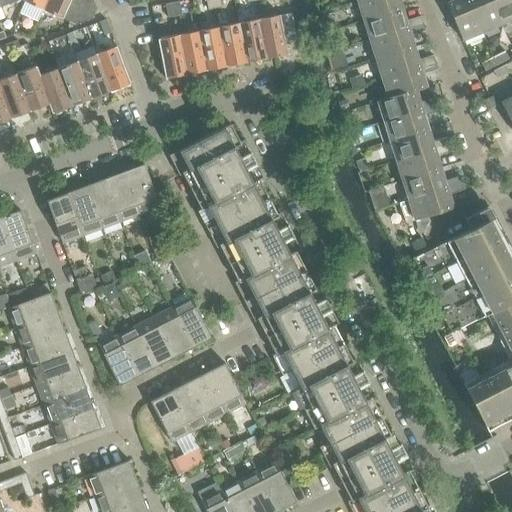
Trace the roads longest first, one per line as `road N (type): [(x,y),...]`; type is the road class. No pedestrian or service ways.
road 1 (residential): [(448,479),(426,452),(250,110),(218,102),(162,122)]
road 2 (residential): [(493,177),(427,0)]
road 3 (residential): [(0,180),(162,122)]
road 4 (residential): [(162,122),(111,0)]
